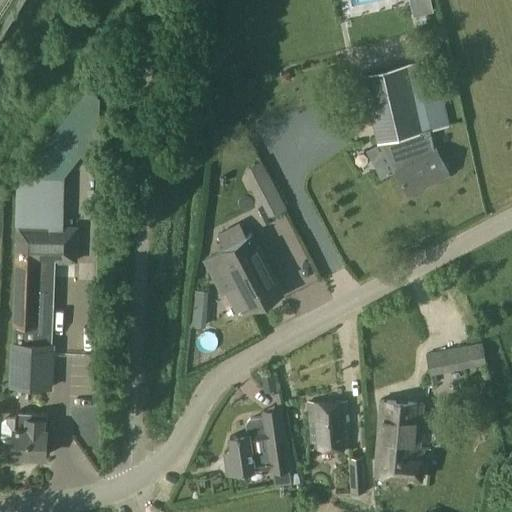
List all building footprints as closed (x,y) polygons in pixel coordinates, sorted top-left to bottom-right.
[(431,0),(410,0),(414,15),(434,10),(431,0)] [(378,141),(381,140),(410,133),(430,129),(415,63),(362,75),(378,141)] [(290,70),(281,72),(282,81),(292,79),(290,70)] [(434,149),(430,129),(410,133),(381,140),(396,169),(409,194),(450,173),(436,148),(434,149)] [(270,174),(252,183),(269,216),(287,206),(270,174)] [(14,342),(12,385),(52,387),(54,344),(34,343),(35,325),(40,325),(40,307),(54,308),(56,259),(78,260),(80,227),(20,224),(14,342)] [(252,233),(205,258),(223,293),(225,292),(234,308),(238,306),(242,314),(252,309),(252,311),(284,294),(252,233)] [(192,321),(203,321),(204,289),(194,289),(192,321)] [(482,341),(426,353),(431,375),(487,363),(482,341)] [(374,474),(423,478),(424,459),(419,458),(424,403),(380,399),(374,474)] [(308,401),(312,447),(351,446),(347,400),(308,401)] [(291,468),(284,427),(283,427),(280,406),(262,409),(263,416),(249,418),(246,422),(248,433),(230,436),(233,458),(226,459),(229,473),(254,469),(254,468),(271,465),(272,471),(291,468)] [(2,438),(5,442),(14,442),(13,454),(16,454),(16,458),(27,459),(27,455),(45,456),(47,414),(16,412),(16,418),(7,417),(2,421),(2,438)] [(360,456),(348,457),(350,492),(367,491),(363,428),(359,429),(360,456)]
